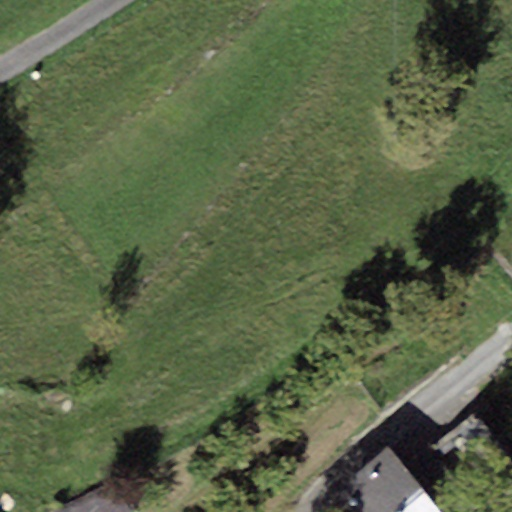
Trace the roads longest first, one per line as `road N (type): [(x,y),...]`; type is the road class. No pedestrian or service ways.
road 1 (unclassified): [(313,511),(354,461),(511,331)]
road 2 (unclassified): [(139,0),(0,104)]
